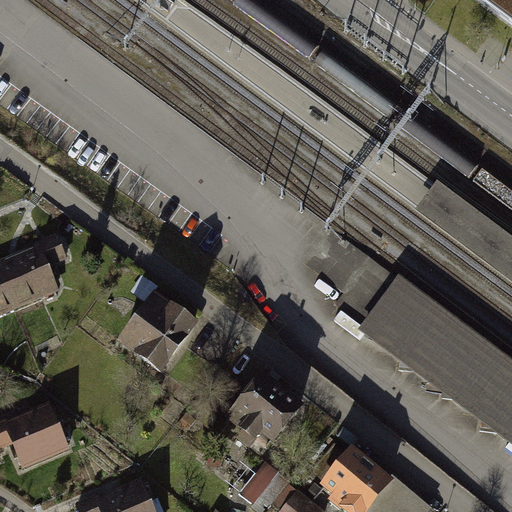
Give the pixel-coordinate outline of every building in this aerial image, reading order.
[(511,0),(476,0),(511,26),(511,0)] [(511,282),(511,241),(436,184),(417,211),(511,282)] [(66,259),(58,239),(37,248),(38,251),(0,266),(0,274),(14,308),(56,291),(46,267),(66,259)] [(0,313),(14,308),(0,274),(0,313)] [(511,447),(511,426),(399,343),(425,308),(511,372),(511,364),(398,280),(358,333),(511,447)] [(156,297),(123,344),(162,372),(196,325),(156,297)] [(511,426),(511,372),(425,308),(399,343),(511,426)] [(266,378),(231,419),(257,441),(263,433),(275,443),(303,410),(266,378)] [(9,422),(0,425),(0,448),(16,442),(26,466),(68,448),(51,408),(10,425),(9,422)] [(356,447),(325,484),(338,495),(333,501),(345,511),(430,511),(432,510),(356,447)] [(101,498),(80,507),(82,511),(154,511),(143,484),(102,501),(101,498)] [(321,511),(290,487),(273,508),(278,511),(321,511)]
